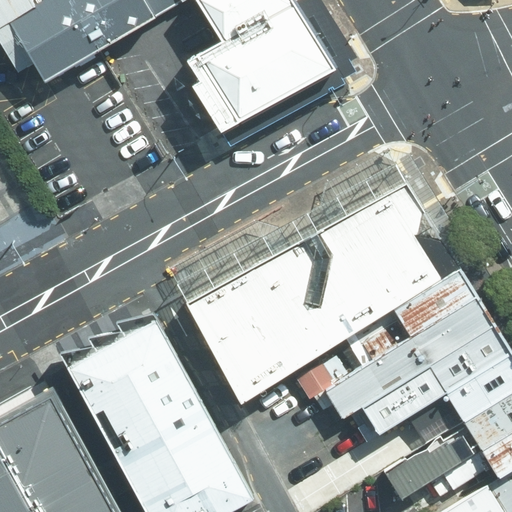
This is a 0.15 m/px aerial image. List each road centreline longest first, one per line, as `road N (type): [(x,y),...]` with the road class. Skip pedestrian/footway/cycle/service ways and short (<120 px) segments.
road 1 (tertiary): [(434,90),(0,322)]
road 2 (primary): [(434,90),(511,209)]
